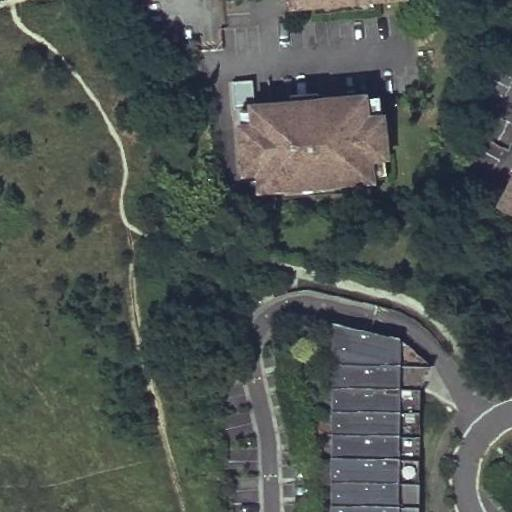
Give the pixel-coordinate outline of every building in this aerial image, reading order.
[(261,176),(357,171),(356,150),(372,149),(370,107),(354,108),(353,86),(242,92),(240,66),(219,67),(220,94),(238,93),(239,111),(225,111),(227,146),(260,144),(261,176)] [(260,144),(227,146),(228,161),(260,160),(260,144)] [(511,160),(489,204),(511,216),(511,160)] [(400,337),(334,322),(333,363),(401,363),(400,337)] [(401,386),(401,363),(333,363),(333,386),(401,386)] [(402,410),(401,386),(333,386),(333,410),(402,410)] [(401,434),(402,410),(333,410),(333,433),(401,434)] [(401,458),(401,434),(333,433),(332,457),(401,458)] [(400,482),(401,458),(332,457),(332,481),(400,482)] [(400,482),(332,481),(332,503),(400,504),(400,482)] [(399,511),(400,504),(332,503),(331,511),(399,511)]
